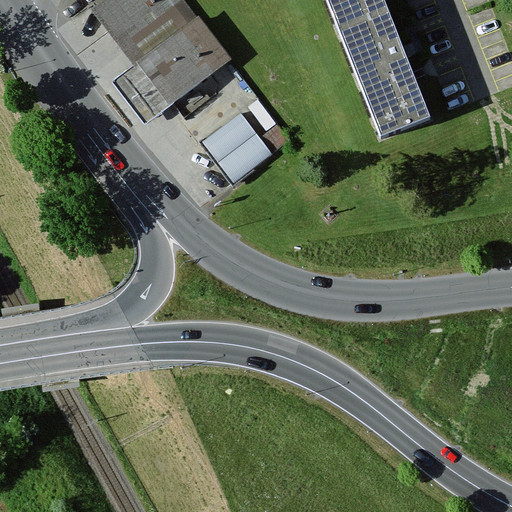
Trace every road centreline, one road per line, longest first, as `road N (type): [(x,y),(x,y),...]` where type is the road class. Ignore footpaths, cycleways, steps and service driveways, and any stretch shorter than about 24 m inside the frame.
road 1 (secondary): [(511,505),(355,394),(278,354),(181,341),(0,362)]
road 2 (secondary): [(511,287),(373,299),(293,288),(221,252),(119,164)]
road 3 (secondary): [(119,164),(157,249),(142,297),(97,321),(0,337)]
road 4 (secondary): [(119,164),(2,0)]
